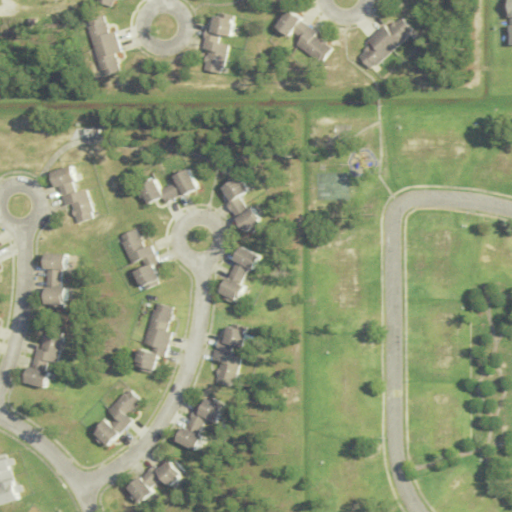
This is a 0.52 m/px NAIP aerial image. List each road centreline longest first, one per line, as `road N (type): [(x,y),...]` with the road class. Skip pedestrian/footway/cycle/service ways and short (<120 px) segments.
road 1 (residential): [(511,210),(411,199),(392,214),(394,449),(418,511)]
road 2 (residential): [(80,491),(142,447),(172,405),(197,336),(200,259)]
road 3 (residential): [(0,388),(24,302),(20,225)]
road 4 (residential): [(152,9),(175,8),(185,20),(185,35),(170,50),(146,42),(141,29),(152,9)]
road 5 (residential): [(0,417),(55,456),(91,511)]
road 6 (residential): [(180,249),(207,257),(216,247),(215,228),(199,218),(185,222),(180,249)]
road 7 (residential): [(4,218),(31,221),(34,193),(6,191),(4,218)]
